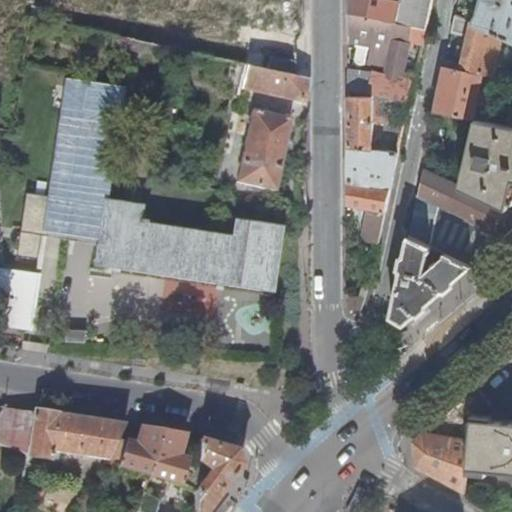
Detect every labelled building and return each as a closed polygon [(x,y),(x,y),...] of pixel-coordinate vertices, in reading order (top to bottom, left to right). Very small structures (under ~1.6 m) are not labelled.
[(349,0),(349,14),(428,31),(435,0),(349,0)] [(511,0),(485,0),(483,13),(476,23),(503,35),(511,39),(511,0)] [(467,49),(465,57),(462,69),(484,74),(494,76),(503,35),(476,23),(456,13),(452,32),(469,36),(467,49)] [(389,59),(386,73),(385,77),(361,72),(362,60),(349,59),(349,89),(374,95),(390,99),(408,103),(413,82),(403,80),(410,48),(409,47),(391,43),(392,37),(410,40),(425,43),(428,31),(349,14),(349,46),(371,51),(370,55),(371,55),(389,59)] [(391,43),(409,47),(410,40),(392,37),(391,43)] [(465,57),(467,49),(461,47),(458,56),(465,57)] [(389,59),(371,55),(368,69),(386,73),(389,59)] [(479,94),(484,74),(462,69),(445,66),(435,112),(474,119),(478,100),(482,100),(484,95),(479,94)] [(241,88),(305,102),(305,80),(295,78),(245,67),(241,88)] [(46,238),(46,234),(47,228),(63,230),(62,236),(99,241),(97,249),(95,268),(271,294),(280,229),(235,223),(233,239),(146,226),(147,222),(139,221),(140,209),(103,203),(106,162),(111,163),(122,90),(67,82),(49,200),(26,197),(21,234),(25,235),(22,259),(38,262),(42,237),(46,238)] [(374,96),(349,96),(349,182),(392,189),(393,188),(392,187),(400,153),(373,150),(374,123),(378,122),(390,120),(390,109),(389,109),(390,99),(374,95),(374,96)] [(291,119),(252,111),(236,182),(275,190),(291,119)] [(511,127),(476,120),(462,186),(509,209),(511,206),(511,127)] [(386,129),(404,133),(406,126),(387,122),(386,129)] [(447,255),(473,267),(511,234),(511,209),(509,209),(462,186),(424,168),(410,237),(432,248),(447,255)] [(361,243),(379,247),(392,189),(349,182),(349,206),(368,210),(361,243)] [(297,212),(295,218),(305,221),(305,212),(297,212)] [(49,242),(97,249),(99,241),(62,236),(46,234),(46,238),(42,237),(38,262),(36,278),(37,278),(42,279),(49,242)] [(427,273),(432,248),(410,237),(392,317),(406,325),(473,267),(447,255),(427,273)] [(6,319),(31,322),(37,280),(3,273),(0,272),(0,327),(5,328),(6,319)] [(365,301),(349,300),(349,310),(362,311),(365,301)] [(29,331),(31,322),(6,319),(5,328),(29,331)] [(453,437),(472,420),(473,406),(479,387),(425,433),(415,442),(418,466),(438,477),(466,492),(468,468),(470,440),(453,437)] [(488,469),(511,471),(511,422),(475,419),(493,404),(479,387),(473,406),(472,420),(470,440),(468,468),(488,469)] [(51,451),(105,460),(110,450),(116,439),(123,426),(2,407),(0,411),(0,445),(25,456),(49,460),(51,451)] [(125,442),(116,468),(148,477),(162,433),(160,432),(140,429),(135,445),(125,442)] [(177,452),(182,436),(181,435),(162,433),(148,477),(147,481),(158,484),(159,481),(179,487),(189,456),(177,452)] [(116,468),(125,442),(116,439),(110,450),(105,460),(103,464),(116,468)] [(210,469),(195,489),(193,511),(205,511),(226,485),(240,466),(235,452),(198,441),(197,463),(210,469)] [(511,500),(511,471),(488,469),(487,482),(511,500)] [(154,511),(158,502),(143,495),(137,511),(154,511)]
